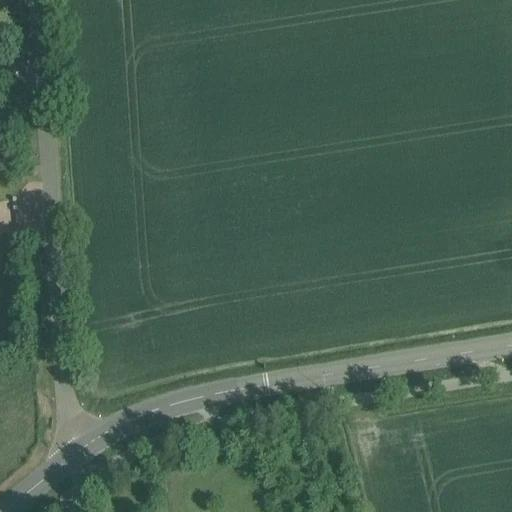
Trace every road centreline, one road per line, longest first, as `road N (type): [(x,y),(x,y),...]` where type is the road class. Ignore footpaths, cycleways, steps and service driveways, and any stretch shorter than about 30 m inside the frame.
road 1 (unclassified): [(36,0),(73,454)]
road 2 (tertiary): [(265,384),(511,346)]
road 3 (tertiary): [(265,384),(172,404),(73,454)]
